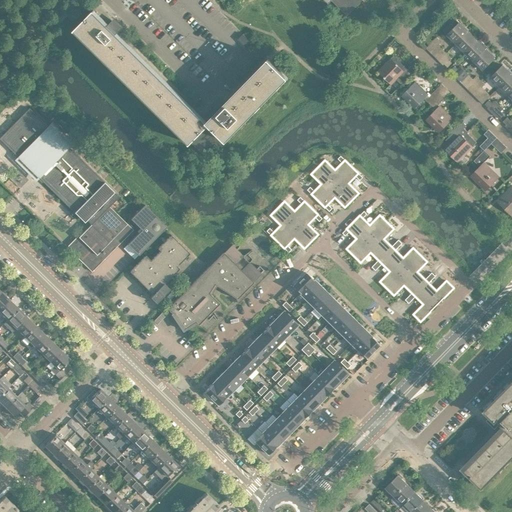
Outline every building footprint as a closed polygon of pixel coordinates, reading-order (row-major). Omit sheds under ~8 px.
[(330,0),(347,15),(361,0),(330,0)] [(100,21),(92,13),(76,29),(192,143),(207,158),(224,141),(287,77),(270,61),(265,67),(228,104),(222,99),(207,113),(213,119),(206,126),(115,36),(121,30),(106,15),(100,21)] [(446,35),(455,44),(468,31),(467,30),(468,29),(467,29),(467,30),(459,22),(454,27),(451,24),(450,24),(449,24),(444,29),(443,30),(444,32),(446,34),(446,35)] [(475,38),(468,31),(455,44),(464,52),(477,40),(476,39),(477,38),(476,37),(475,38)] [(246,47),(251,42),(242,34),(237,39),(246,47)] [(437,45),(441,41),(436,37),(425,48),(430,52),(437,45)] [(464,52),(473,61),(486,49),(485,48),(486,47),(485,46),(485,47),(477,40),(464,52)] [(442,49),(437,45),(430,52),(434,57),(442,49)] [(446,53),(442,49),(434,57),(438,61),(446,53)] [(494,56),(486,49),(473,61),(482,70),(495,58),(494,57),(495,56),(494,55),(494,56)] [(450,57),(446,53),(438,61),(443,65),(444,64),(448,60),(450,57)] [(402,84),(414,71),(421,64),(417,59),(407,69),(393,55),(378,71),(390,84),(396,78),(402,84)] [(490,77),(499,86),(511,74),(503,66),(504,65),(504,64),(503,65),(502,65),(490,77)] [(460,66),(457,69),(453,73),(452,74),(456,78),(464,71),(460,66)] [(461,83),(468,75),(464,71),(456,78),(461,83)] [(511,73),(511,74),(499,86),(508,95),(511,90),(511,73)] [(465,87),(473,79),(468,75),(461,83),(465,87)] [(469,91),(480,80),(476,76),(473,79),(465,87),(469,91)] [(481,87),(484,84),(480,80),(469,91),(473,95),(481,87)] [(424,98),(430,104),(445,88),(441,83),(429,96),(414,82),(402,95),(415,108),(424,98)] [(481,87),(473,95),(478,99),(485,91),(481,87)] [(437,104),(450,92),(445,88),(430,104),(435,109),(426,119),(439,131),(452,118),(437,104)] [(485,91),(478,99),(482,103),(490,95),(485,91)] [(495,100),(492,103),(488,107),(487,108),(491,112),(499,104),(495,100)] [(499,104),(491,112),(495,116),(496,115),(501,111),(503,108),(499,104)] [(91,215),(96,219),(108,206),(109,206),(112,203),(115,199),(111,195),(114,192),(69,147),(74,142),(71,140),(70,140),(68,138),(69,137),(66,135),(63,133),(64,132),(61,130),(61,131),(58,128),(59,128),(56,125),(56,126),(53,123),(54,123),(52,121),(47,126),(38,117),(29,108),(0,136),(0,139),(13,153),(42,181),(84,222),(91,215)] [(467,131),(464,129),(458,123),(449,132),(455,138),(444,149),(457,162),(472,146),(462,137),(467,131)] [(501,153),(502,151),(506,147),(496,137),(491,143),(501,153)] [(498,177),(483,162),(490,156),(484,150),(473,161),(479,166),(470,175),(486,190),(498,177)] [(335,183),(351,166),(345,160),(342,163),(335,170),(325,160),(318,167),(335,183)] [(351,200),(358,193),(348,183),(355,176),(358,173),(351,166),(335,183),(351,200)] [(314,191),(311,194),(318,200),(335,183),(318,167),(311,174),(321,184),(314,191)] [(327,204),(334,197),(345,207),(351,200),(335,183),(318,200),(325,207),(327,204)] [(511,185),(497,201),(511,215),(511,185)] [(294,211),(284,201),(277,208),(294,225),(311,208),(304,201),(301,204),(294,211)] [(127,244),(138,255),(166,226),(144,204),(133,216),(130,218),(141,230),(127,244)] [(77,235),(66,247),(77,257),(78,256),(81,260),(80,261),(91,271),(132,230),(108,206),(96,219),(78,236),(77,235)] [(271,235),(277,241),(294,225),(277,208),(270,215),(281,225),(274,232),(271,235)] [(315,217),(318,214),(311,208),(294,225),(311,241),(318,234),(308,224),(315,217)] [(353,222),(370,238),(386,222),(379,215),(369,225),(362,218),(359,215),(353,222)] [(370,238),(353,222),(346,228),(349,231),(356,238),(346,248),(353,255),(370,238)] [(383,239),(393,228),(386,222),(370,238),(387,255),(393,248),(391,246),(383,239)] [(311,241),(294,225),(277,241),(284,248),(287,245),(294,238),(304,248),(311,241)] [(177,266),(189,253),(171,235),(157,248),(160,251),(150,260),(145,255),(129,271),(152,294),(150,297),(155,302),(169,289),(164,284),(179,268),(177,266)] [(370,252),(378,260),(380,262),(387,255),(370,238),(353,255),(360,262),(370,252)] [(212,311),(220,306),(218,304),(219,303),(209,293),(214,284),(237,299),(244,292),(243,291),(263,270),(259,266),(255,269),(249,263),(252,259),(246,253),(251,250),(241,256),(235,250),(239,246),(234,242),(224,253),(223,252),(212,262),(167,309),(171,313),(170,314),(171,315),(172,314),(173,315),(171,317),(177,326),(179,325),(183,330),(195,322),(198,325),(199,324),(201,325),(206,318),(208,320),(214,314),(217,319),(218,319),(212,311)] [(393,248),(387,255),(403,271),(420,254),(413,248),(403,258),(395,250),(393,248)] [(403,271),(420,288),(426,281),(425,279),(417,271),(427,261),(420,254),(403,271)] [(380,281),(387,288),(403,271),(387,255),(380,262),(382,263),(390,271),(380,281)] [(420,288),(403,271),(387,288),(394,295),(404,285),(412,293),(413,294),(420,288)] [(292,286),(300,293),(313,280),(305,272),(301,277),(300,276),(296,280),(297,281),(292,286)] [(320,287),(313,280),(300,293),(307,300),(320,287)] [(426,281),(420,288),(437,304),(453,288),(446,280),(436,291),(428,283),(426,281)] [(327,294),(320,287),(307,300),(314,308),(327,294)] [(420,321),(437,304),(420,288),(413,294),(415,296),(423,304),(413,314),(420,321)] [(0,309),(9,300),(0,291),(0,309)] [(314,308),(321,315),(335,301),(327,294),(314,308)] [(0,312),(7,319),(18,308),(9,300),(0,309),(0,312)] [(342,308),(335,301),(321,315),(329,322),(342,308)] [(26,317),(18,308),(7,319),(12,324),(8,328),(12,332),(16,328),(26,317)] [(329,322),(336,329),(349,316),(342,308),(329,322)] [(283,311),(276,318),(289,332),(297,324),(283,311)] [(357,323),(349,316),(336,329),(343,336),(357,323)] [(26,317),(16,328),(24,336),(35,325),(26,317)] [(282,339),(289,332),(276,318),(269,326),(282,339)] [(343,336),(351,343),(364,330),(357,323),(343,336)] [(44,334),(35,325),(24,336),(33,345),(44,334)] [(282,339),(269,326),(262,333),(275,346),(282,339)] [(371,337),(364,330),(351,343),(358,350),(371,337)] [(275,346),(262,333),(255,340),(268,353),(275,346)] [(44,334),(33,345),(41,353),(52,342),(44,334)] [(374,349),(379,344),(371,337),(358,350),(365,358),(371,353),(371,354),(375,350),(374,349)] [(0,343),(4,348),(9,344),(4,339),(0,343)] [(261,361),(268,353),(255,340),(247,348),(261,361)] [(61,351),(52,342),(41,353),(50,362),(61,351)] [(254,368),(261,361),(247,348),(240,355),(254,368)] [(54,366),(50,370),(60,379),(70,368),(65,364),(70,359),(61,351),(50,362),(54,366)] [(17,361),(21,356),(17,352),(13,356),(17,361)] [(254,368),(240,355),(233,362),(247,375),(254,368)] [(22,365),(26,361),(21,356),(17,361),(22,365)] [(11,368),(15,363),(10,359),(6,363),(11,368)] [(339,381),(347,373),(334,360),(326,368),(339,381)] [(247,375),(233,362),(226,369),(239,383),(247,375)] [(19,376),(24,372),(15,363),(11,368),(19,376)] [(339,381),(326,368),(319,375),(332,388),(339,381)] [(34,378),(39,373),(34,369),(30,373),(34,378)] [(239,383),(226,369),(219,377),(232,390),(239,383)] [(43,386),(47,382),(39,373),(34,378),(43,386)] [(491,477),(497,471),(495,469),(499,465),(501,467),(507,461),(505,459),(509,455),(511,457),(511,455),(511,374),(478,409),(495,426),(498,423),(504,429),(489,444),(491,445),(486,450),(484,449),(479,454),(481,455),(476,461),(474,459),(469,464),(471,466),(465,472),(481,488),(487,481),(485,479),(489,475),(491,477)] [(28,385),(32,380),(28,375),(23,380),(28,385)] [(319,375),(312,382),(325,395),(332,388),(319,375)] [(219,377),(212,384),(225,397),(232,390),(219,377)] [(36,393),(41,389),(32,380),(28,385),(36,393)] [(325,395),(312,382),(305,389),(318,403),(325,395)] [(218,405),(225,397),(212,384),(204,391),(209,396),(208,397),(212,400),(218,405)] [(0,395),(0,402),(5,407),(16,396),(8,388),(0,395)] [(97,408),(108,397),(100,389),(89,400),(97,408)] [(311,410),(318,403),(305,389),(297,397),(311,410)] [(27,402),(25,404),(16,396),(5,407),(14,416),(18,412),(23,417),(33,407),(27,402)] [(106,417),(117,406),(108,397),(97,408),(106,417)] [(290,404),(304,417),(311,410),(297,397),(290,404)] [(290,404),(283,411),(297,425),(304,417),(290,404)] [(115,425),(126,414),(117,406),(106,417),(115,425)] [(82,425),(87,420),(78,411),(73,416),(82,425)] [(283,411),(276,419),(289,432),(297,425),(283,411)] [(134,423),(126,414),(115,425),(120,430),(115,434),(119,438),(123,434),(134,423)] [(75,431),(80,427),(71,418),(66,423),(75,431)] [(282,439),(289,432),(276,419),(269,426),(282,439)] [(132,442),(143,431),(134,423),(123,434),(132,442)] [(91,433),(95,429),(90,424),(86,429),(91,433)] [(275,446),(282,439),(269,426),(262,433),(275,446)] [(102,444),(113,433),(111,430),(104,437),(99,442),(102,444)] [(84,440),(88,435),(84,431),(79,435),(84,440)] [(141,451),(152,440),(143,431),(132,442),(141,451)] [(99,442),(104,437),(99,433),(95,437),(99,442)] [(263,449),(268,454),(275,446),(262,433),(254,441),(259,446),(259,447),(262,450),(263,449)] [(44,445),(53,454),(64,443),(55,434),(44,445)] [(93,448),(97,444),(92,439),(88,444),(93,448)] [(149,459),(160,448),(152,440),(141,451),(149,459)] [(108,450),(112,446),(108,441),(103,446),(108,450)] [(72,451),(64,443),(53,454),(61,462),(72,451)] [(101,457),(106,452),(101,448),(97,452),(101,457)] [(158,467),(169,456),(160,448),(149,459),(158,467)] [(116,458),(121,454),(116,449),(112,454),(116,458)] [(61,462),(70,470),(81,459),(72,451),(61,462)] [(110,465),(114,461),(109,456),(105,460),(110,465)] [(164,488),(171,481),(166,477),(178,465),(177,465),(179,463),(174,458),(172,460),(169,456),(158,467),(154,472),(163,480),(151,492),(155,497),(164,488)] [(125,467),(129,462),(125,458),(120,462),(125,467)] [(81,459),(70,470),(78,479),(89,468),(90,468),(94,464),(90,460),(86,465),(81,459)] [(118,473),(123,469),(118,464),(114,469),(118,473)] [(133,475),(138,471),(133,466),(129,471),(133,475)] [(78,479),(87,488),(98,477),(90,468),(89,468),(78,479)] [(127,482),(131,477),(127,473),(122,477),(127,482)] [(142,484),(146,479),(142,475),(138,479),(142,484)] [(397,475),(385,487),(393,496),(406,483),(397,475)] [(98,477),(87,488),(96,496),(107,485),(98,477)] [(135,490),(140,486),(135,481),(131,486),(135,490)] [(402,504),(414,491),(406,483),(393,496),(394,497),(392,499),(392,501),(397,506),(399,506),(401,504),(402,504)] [(96,496),(104,504),(115,493),(107,485),(96,496)] [(140,495),(145,490),(140,486),(135,490),(140,495)] [(409,511),(411,511),(423,500),(414,491),(402,504),(409,511)] [(205,492),(185,511),(212,511),(219,506),(205,492)] [(112,511),(114,511),(124,502),(115,493),(104,504),(112,511)] [(0,498),(0,511),(14,511),(17,509),(4,495),(0,498)] [(379,510),(384,506),(375,497),(371,501),(379,510)] [(427,511),(432,508),(423,500),(411,511),(427,511)] [(132,510),(124,502),(114,511),(139,511),(145,507),(140,503),(132,510)]
